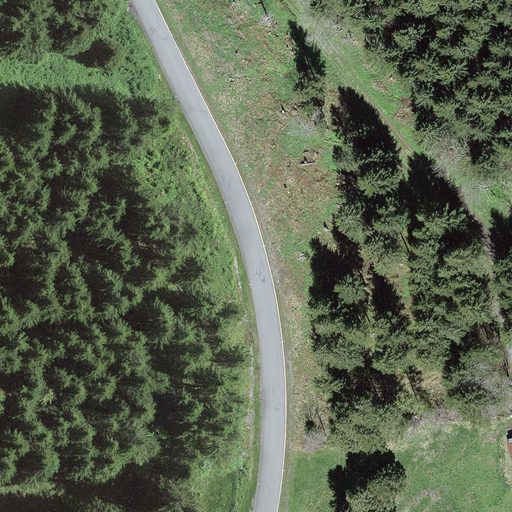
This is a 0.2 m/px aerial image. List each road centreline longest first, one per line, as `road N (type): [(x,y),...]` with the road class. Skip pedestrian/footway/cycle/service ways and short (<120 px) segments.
road 1 (unclassified): [(140,0),(240,222),(273,365),(264,511)]
road 2 (track): [(298,0),(380,117),(481,229),(511,372)]
